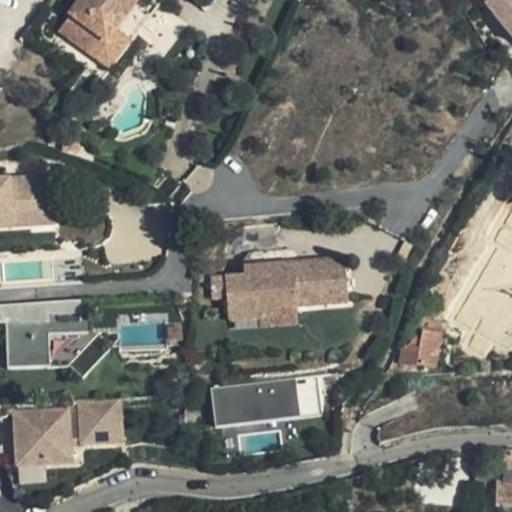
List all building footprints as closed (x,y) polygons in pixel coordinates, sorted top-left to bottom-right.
[(70,15),(59,30),(95,57),(116,30),(123,21),(114,14),(120,7),(128,14),(138,0),(78,0),(68,14),(70,15)] [(511,0),(488,0),(484,3),(511,36),(511,0)] [(123,21),(128,14),(120,7),(114,14),(123,21)] [(95,57),(110,69),(131,41),(116,30),(95,57)] [(0,233),(59,231),(57,179),(14,180),(0,181),(0,233)] [(255,272),(254,266),(243,266),(243,276),(210,278),(211,297),(226,297),(228,319),(232,321),(258,319),(257,314),(296,311),(296,306),(348,302),(345,259),(270,264),(270,270),(255,272)] [(257,314),(258,319),(259,328),(298,325),(296,311),(257,314)] [(92,339),(92,318),(49,319),(49,327),(49,332),(41,332),(42,328),(42,327),(7,328),(9,375),(52,373),(51,341),(92,339)] [(420,350),(408,347),(405,347),(401,366),(418,369),(419,367),(437,370),(443,336),(423,332),(423,333),(420,350)] [(423,333),(408,347),(420,350),(423,333)] [(211,389),(214,427),(301,417),(321,414),(317,377),(296,380),(211,389)] [(195,401),(193,392),(179,393),(180,403),(196,402),(195,401)] [(196,404),(196,402),(180,403),(180,411),(198,410),(196,404)] [(121,450),(118,407),(92,409),(80,409),(81,419),(15,423),(19,474),(72,471),(71,450),(70,445),(82,445),(82,450),(83,452),(121,450)] [(500,473),(511,473),(511,450),(505,450),(501,450),(500,473)] [(511,507),(511,484),(496,483),(494,507),(511,507)]
